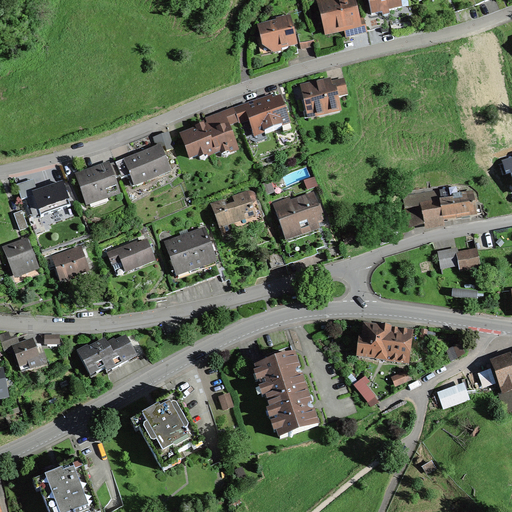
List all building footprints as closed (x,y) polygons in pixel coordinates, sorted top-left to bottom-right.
[(327,15),(330,30),(351,25),(350,18),(356,17),(352,0),(333,0),(320,3),(323,16),(327,15)] [(368,0),(372,15),(382,12),(383,16),(389,14),(389,11),(402,8),(400,0),(368,0)] [(459,0),(463,10),(476,5),(474,0),(459,0)] [(382,12),(372,15),(364,17),(367,31),(385,27),(383,16),(382,12)] [(364,15),(356,17),(350,18),(351,25),(353,34),(367,31),(364,17),(364,15)] [(263,45),(271,50),(280,48),(282,49),(287,48),(289,46),(296,44),(292,26),(282,20),(278,21),(276,23),(263,27),(265,35),(261,36),(263,45)] [(312,31),(298,35),(301,49),(315,46),(312,31)] [(330,84),(333,98),(337,97),(348,95),(344,80),(330,83),(330,84)] [(315,109),(317,117),(340,112),(337,97),(333,98),(330,84),(328,84),(325,82),(307,86),(310,98),(301,100),(303,111),(315,109)] [(281,126),(290,123),(281,97),(272,100),(271,96),(254,102),(256,105),(250,107),(254,119),(249,120),(254,135),(264,131),(265,134),(282,128),(281,126)] [(254,119),(250,107),(248,104),(234,109),(234,110),(238,121),(239,124),(249,120),(254,119)] [(210,132),(228,125),(238,121),(234,110),(206,120),(210,132)] [(181,136),(190,159),(199,155),(198,154),(205,151),(207,157),(227,149),(229,154),(236,151),(233,143),(234,142),(228,125),(210,132),(207,133),(204,124),(196,127),(197,130),(181,136)] [(131,176),(135,185),(169,171),(160,148),(127,161),(126,160),(125,160),(131,176)] [(131,176),(125,160),(116,164),(121,176),(122,180),(131,176)] [(115,163),(109,166),(114,179),(121,176),(116,164),(115,163)] [(78,178),(88,202),(107,194),(109,197),(120,193),(114,179),(109,166),(78,178)] [(57,186),(59,193),(73,190),(65,174),(53,178),(56,186),(57,186)] [(30,195),(37,215),(64,206),(59,193),(57,186),(56,186),(49,189),(48,185),(40,187),(41,191),(30,195)] [(444,220),(471,215),(469,203),(474,203),(472,193),(458,195),(456,188),(449,189),(451,200),(443,201),(441,202),(444,220)] [(443,201),(441,191),(404,197),(409,226),(444,220),(441,202),(443,201)] [(212,205),(223,236),(264,221),(255,196),(254,195),(252,193),(251,193),(249,193),(247,193),(234,198),(236,204),(225,208),(223,201),(212,205)] [(274,206),(285,237),(300,232),(301,235),(305,233),(319,228),(317,221),(323,219),(314,196),(303,200),(304,202),(299,204),(299,203),(296,202),(291,203),(290,200),(274,206)] [(474,203),(469,203),(471,215),(482,214),(480,202),(474,203)] [(15,214),(20,230),(28,228),(22,212),(15,214)] [(204,230),(166,243),(177,276),(216,262),(204,230)] [(300,232),(285,237),(288,245),(280,248),(281,249),(286,263),(312,254),(305,233),(301,235),(300,232)] [(344,238),(346,244),(354,241),(352,235),(344,238)] [(4,249),(14,275),(37,266),(27,241),(4,249)] [(116,276),(154,261),(147,243),(137,247),(136,245),(108,256),(116,276)] [(329,257),(343,253),(340,246),(327,251),(329,257)] [(271,268),(286,263),(281,249),(266,254),(271,268)] [(60,282),(88,271),(80,250),(53,260),(60,282)] [(457,250),(438,253),(441,269),(460,265),(458,254),(457,250)] [(477,251),(458,254),(460,265),(461,271),(481,267),(477,251)] [(221,276),(216,262),(177,276),(178,277),(171,280),(175,292),(221,276)] [(166,295),(175,292),(171,280),(161,283),(166,295)] [(76,310),(88,307),(85,294),(73,297),(76,310)] [(361,340),(359,357),(377,359),(377,360),(386,361),(386,360),(409,363),(413,333),(390,330),(381,328),(381,329),(365,327),(364,340),(361,340)] [(0,335),(0,338),(2,343),(9,340),(7,333),(0,335)] [(105,370),(107,374),(145,354),(133,333),(116,343),(115,341),(104,346),(102,342),(90,349),(88,347),(77,353),(91,377),(105,370)] [(9,340),(2,343),(4,351),(14,348),(13,348),(18,346),(15,338),(9,340)] [(14,348),(22,371),(36,366),(37,367),(43,365),(45,362),(42,355),(38,356),(32,341),(18,346),(13,348),(14,348)] [(256,367),(268,402),(306,389),(294,355),(256,367)] [(511,360),(494,366),(504,394),(500,395),(507,414),(511,412),(511,360)] [(361,381),(355,386),(368,402),(375,397),(361,381)] [(318,426),(306,389),(268,402),(280,439),(318,426)] [(158,409),(135,422),(161,468),(179,457),(178,455),(201,442),(174,395),(156,406),(158,409)] [(229,395),(219,398),(224,410),(233,407),(229,395)] [(179,457),(161,468),(163,472),(181,461),(179,457)] [(37,481),(48,511),(97,511),(99,511),(80,460),(60,468),(61,472),(37,481)]
